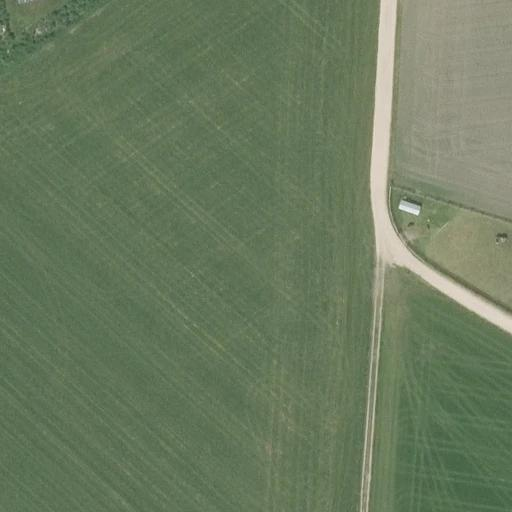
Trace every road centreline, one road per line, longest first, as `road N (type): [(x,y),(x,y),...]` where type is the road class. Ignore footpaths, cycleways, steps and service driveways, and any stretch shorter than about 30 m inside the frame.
road 1 (track): [(388,0),(378,237),(511,323)]
road 2 (track): [(378,237),(365,511)]
